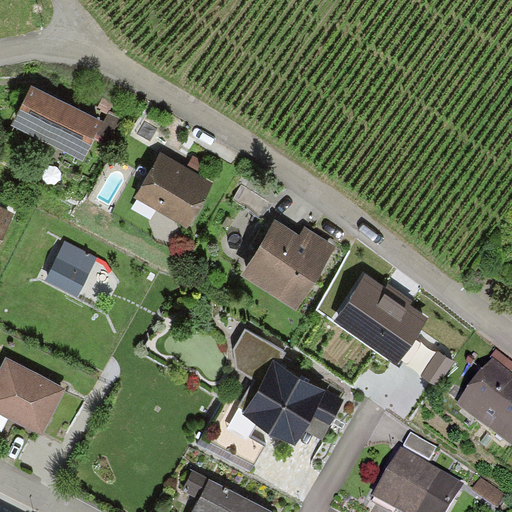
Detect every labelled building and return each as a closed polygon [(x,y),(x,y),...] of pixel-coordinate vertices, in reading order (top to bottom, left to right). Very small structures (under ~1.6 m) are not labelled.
[(100,117),(28,79),(8,116),(81,154),(100,117)] [(186,223),(211,177),(157,148),(132,194),(186,223)] [(0,232),(11,211),(0,205),(0,232)] [(269,219),(236,272),(294,307),(332,245),(300,225),(294,234),(269,219)] [(64,242),(50,287),(87,298),(101,253),(64,242)] [(368,270),(334,316),(396,361),(416,333),(430,315),(405,296),(368,270)] [(258,373),(242,404),(297,436),(306,421),(323,431),(335,410),(315,399),(324,384),(276,355),(280,347),(246,327),(236,345),(238,364),(258,373)] [(426,382),(446,389),(457,360),(437,352),(426,382)] [(67,384),(7,353),(0,366),(0,403),(44,427),(67,384)] [(511,380),(489,363),(454,408),(511,453),(511,451),(511,380)] [(397,452),(369,502),(387,511),(446,511),(460,487),(397,452)] [(207,473),(187,511),(273,511),(276,507),(207,473)] [(483,485),(477,498),(501,510),(507,496),(483,485)]
